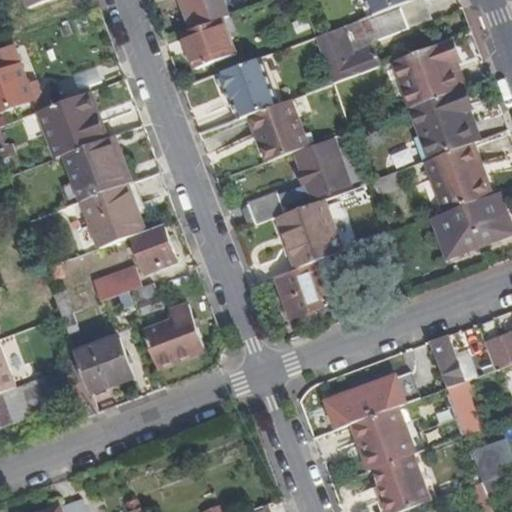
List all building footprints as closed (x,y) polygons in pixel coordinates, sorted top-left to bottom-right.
[(60,0),(25,0),(30,12),(60,0)] [(224,21),(228,20),(220,0),(179,0),(192,33),(224,21)] [(360,0),(369,21),(415,4),(413,0),(360,0)] [(402,13),(372,25),(379,42),(409,30),(402,13)] [(192,33),(183,36),(197,71),(237,56),(224,21),(192,33)] [(361,24),(349,28),(355,42),(366,38),(361,24)] [(355,60),(343,31),(317,40),(334,87),(387,67),(380,50),(355,60)] [(421,109),(462,94),(463,93),(453,67),(458,65),(450,43),(398,63),(416,111),(421,109)] [(0,113),(33,101),(14,49),(0,54),(0,113)] [(220,76),(226,94),(230,93),(232,92),(237,105),(243,121),(251,118),(281,107),(264,60),(220,76)] [(468,112),(462,94),(421,109),(439,159),(474,146),(463,114),(468,112)] [(94,127),(85,99),(40,115),(48,135),(57,160),(66,157),(107,142),(101,124),(94,127)] [(297,155),(310,150),(292,102),(281,107),(251,118),(269,165),(297,155)] [(84,205),(130,187),(112,140),(107,142),(66,157),(84,205)] [(0,147),(0,150),(3,158),(15,154),(12,144),(0,147)] [(324,202),(352,192),(340,159),(332,162),(325,144),(310,150),(297,155),(316,205),(324,202)] [(439,159),(434,161),(453,213),(491,199),(479,166),(481,165),(474,146),(439,159)] [(130,187),(84,205),(102,251),(135,238),(147,233),(130,187)] [(249,206),(257,227),(277,220),(289,215),(281,194),(249,206)] [(453,213),(434,220),(450,260),(511,236),(511,225),(500,196),(491,199),(453,213)] [(324,202),(316,205),(289,215),(277,220),(297,271),(317,264),(331,259),(344,254),(324,202)] [(147,233),(135,238),(148,276),(179,265),(165,227),(147,233)] [(317,264),(331,304),(346,298),(331,259),(317,264)] [(297,271),(275,280),(291,321),(332,305),(331,304),(317,264),(297,271)] [(45,271),(50,285),(66,279),(61,266),(45,271)] [(102,288),(107,302),(132,293),(136,291),(144,288),(139,274),(102,288)] [(144,288),(136,291),(143,310),(157,305),(150,286),(144,288)] [(175,321),(147,332),(161,370),(210,352),(192,305),(172,312),(175,321)] [(63,319),(69,335),(80,331),(73,315),(63,319)] [(119,339),(77,356),(81,367),(92,397),(135,380),(119,339)] [(455,357),(448,339),(431,345),(448,391),(466,384),(456,357),(455,357)] [(0,397),(17,391),(0,344),(0,397)] [(99,415),(92,397),(81,367),(59,375),(66,395),(78,390),(88,419),(99,415)] [(327,404),(338,432),(353,426),(359,424),(399,409),(408,406),(397,378),(327,404)] [(46,380),(17,391),(0,397),(0,429),(32,418),(28,408),(53,399),(46,380)] [(466,437),(479,432),(464,392),(470,389),(467,383),(466,384),(448,391),(466,437)] [(369,453),(364,455),(371,473),(417,456),(399,409),(359,424),(369,453)] [(353,426),(364,455),(369,453),(359,424),(353,426)] [(466,438),(454,442),(463,464),(475,460),(473,455),(466,438)] [(511,459),(506,443),(473,455),(475,460),(484,485),(504,477),(511,474),(511,459)] [(504,477),(484,485),(490,500),(509,492),(504,477)] [(494,511),(490,500),(484,485),(473,489),(481,511),(494,511)] [(128,501),(126,504),(126,505),(129,511),(141,511),(137,501),(136,500),(134,499),(130,499),(128,501)] [(61,509),(60,508),(48,511),(82,511),(79,502),(61,509)]
